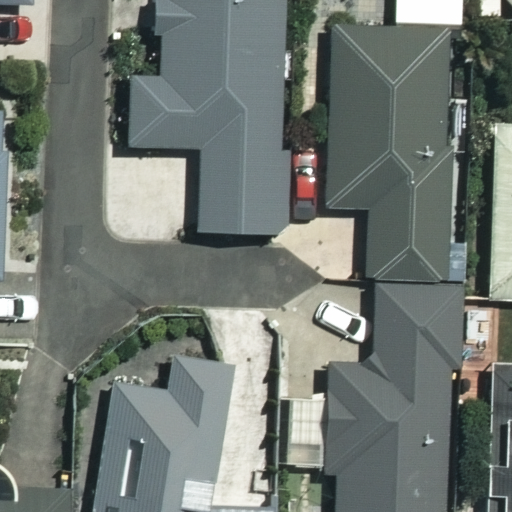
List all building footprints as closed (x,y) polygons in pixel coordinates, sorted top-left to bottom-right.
[(271,0),(153,0),(151,80),(122,79),(120,145),(191,147),(188,231),(274,234),(277,152),(267,152),(271,0)] [(366,283),(439,283),(438,0),(394,0),(395,30),(320,30),(321,206),(366,206),(366,283)] [(511,126),(486,126),(481,298),(511,298),(511,126)] [(439,283),(366,283),(366,365),(320,365),(320,403),(283,403),(284,466),(330,466),(330,511),(440,511),(440,390),(450,390),(450,295),(439,295),(439,283)] [(220,366),(157,359),(154,390),(99,384),(86,511),(252,511),(206,507),(220,366)] [(511,511),(511,368),(480,369),(480,511),(511,511)] [(0,488),(0,511),(56,511),(56,487),(0,488)]
